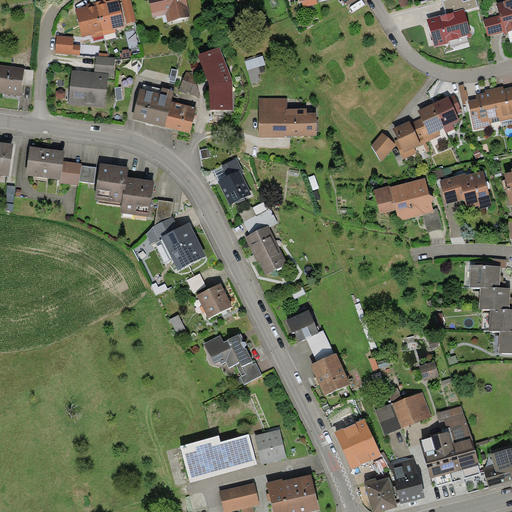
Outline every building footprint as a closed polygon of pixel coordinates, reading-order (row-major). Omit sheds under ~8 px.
[(194,19),(191,7),(192,7),(189,0),(150,0),(155,17),(170,13),(173,24),(194,19)] [(505,34),(511,31),(511,0),(510,0),(497,4),(505,34)] [(120,2),(99,8),(106,34),(127,28),(120,2)] [(99,8),(78,14),(85,40),(106,34),(99,8)] [(224,48),(201,57),(212,85),(235,75),(224,48)] [(71,75),(69,106),(106,108),(108,78),(114,78),(115,61),(96,60),(94,76),(71,75)] [(0,68),(0,92),(22,95),(25,71),(0,68)] [(212,85),(211,110),(237,112),(235,75),(212,85)] [(142,84),(132,124),(189,139),(196,110),(171,104),(174,92),(142,84)] [(503,121),(511,119),(511,88),(498,90),(503,121)] [(483,124),(503,121),(498,90),(478,93),(483,124)] [(451,94),(417,111),(420,117),(394,130),(405,152),(423,143),(420,137),(428,133),(429,133),(462,117),(451,94)] [(261,97),(261,134),(323,134),(323,96),(261,97)] [(0,149),(0,177),(14,179),(17,152),(0,149)] [(32,155),(28,180),(66,185),(70,160),(32,155)] [(97,165),(94,199),(125,202),(127,176),(128,168),(97,165)] [(216,179),(229,209),(251,199),(238,169),(216,179)] [(481,171),(440,180),(448,216),(489,207),(481,171)] [(155,179),(127,176),(125,202),(123,215),(151,217),(155,179)] [(423,181),(389,190),(398,223),(432,214),(423,181)] [(155,240),(178,279),(209,261),(187,222),(155,240)] [(268,226),(244,237),(264,279),(288,268),(268,226)] [(499,286),(500,262),(470,260),(469,284),(499,286)] [(218,281),(194,293),(209,324),(233,312),(218,281)] [(508,311),(510,287),(480,285),(479,309),(508,311)] [(511,334),(511,310),(490,310),(488,334),(511,334)] [(310,338),(319,361),(335,354),(324,331),(318,334),(310,312),(289,320),(299,342),(310,338)] [(252,363),(240,332),(203,346),(215,377),(252,363)] [(511,359),(511,335),(500,335),(499,358),(511,359)] [(319,361),(312,364),(328,399),(356,387),(340,352),(335,354),(319,361)] [(421,385),(376,405),(388,431),(433,411),(421,385)] [(351,471),(381,457),(363,418),(359,420),(360,422),(334,434),(351,471)] [(283,424),(259,430),(265,454),(289,448),(283,424)] [(453,426),(421,437),(434,475),(487,457),(478,430),(457,437),(453,426)] [(218,435),(178,446),(189,485),(256,466),(247,434),(220,442),(218,435)] [(511,436),(494,442),(502,468),(488,472),(492,486),(511,480),(511,436)] [(394,468),(404,502),(429,495),(419,461),(394,468)] [(312,471),(269,482),(277,511),(304,511),(322,507),(312,471)] [(390,476),(364,484),(373,511),(382,511),(400,506),(390,476)] [(251,511),(250,506),(259,503),(254,481),(218,489),(223,511),(226,511),(242,508),(242,511),(251,511)]
